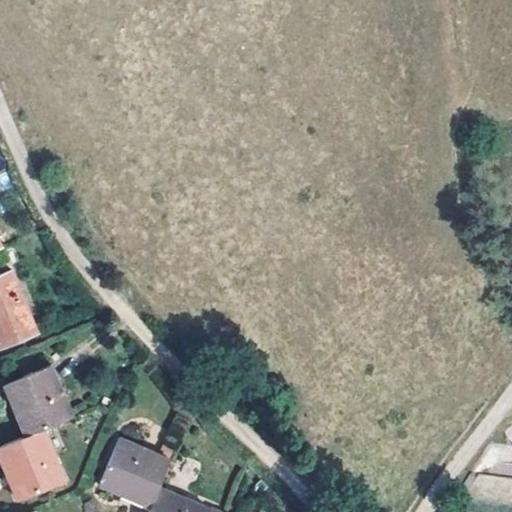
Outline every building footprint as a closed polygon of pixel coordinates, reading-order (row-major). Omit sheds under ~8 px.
[(11,264),(0,268),(0,342),(38,326),(11,264)] [(54,369),(16,386),(31,420),(22,424),(28,438),(41,432),(76,417),(54,369)] [(31,420),(16,386),(8,390),(22,424),(31,420)] [(28,438),(5,449),(19,484),(15,486),(11,488),(19,505),(64,484),(41,432),(28,438)] [(123,492),(155,505),(160,491),(170,466),(119,446),(102,492),(120,500),(122,495),(123,492)] [(5,449),(0,451),(0,460),(11,488),(15,486),(19,484),(5,449)] [(209,511),(160,491),(155,505),(152,511),(209,511)] [(122,495),(120,500),(150,511),(152,511),(155,505),(123,492),(122,495)]
